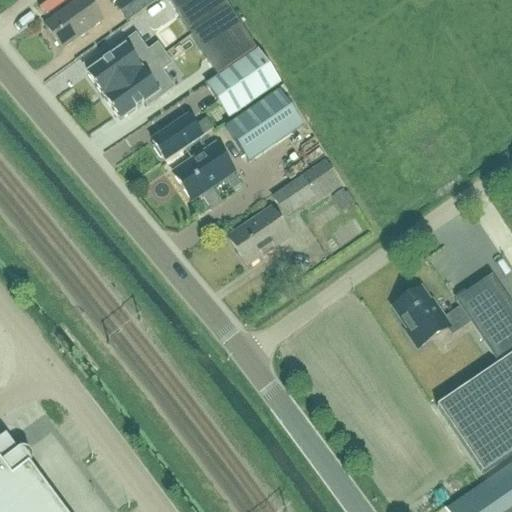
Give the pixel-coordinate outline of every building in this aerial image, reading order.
[(61,52),(101,24),(84,0),(81,0),(43,27),(61,52)] [(126,23),(158,0),(124,0),(114,7),(126,23)] [(220,0),(168,0),(166,1),(215,78),(254,53),(220,0)] [(110,61),(84,79),(101,101),(161,59),(154,49),(144,56),(132,39),(107,57),(110,61)] [(228,122),(277,88),(255,55),(205,88),(228,122)] [(164,57),(103,100),(120,123),(137,111),(142,107),(145,105),(148,109),(173,91),(161,74),(171,67),(164,57)] [(278,95),(225,131),(248,166),(301,130),(278,95)] [(193,129),(187,120),(150,145),(153,149),(152,150),(159,161),(161,160),(164,164),(212,132),(205,121),(193,129)] [(190,204),(233,175),(214,147),(171,176),(190,204)] [(307,211),(339,190),(323,166),(272,200),(285,220),(304,207),(307,211)] [(312,228),(327,219),(320,208),(305,217),(312,228)] [(246,269),(288,240),(269,212),(227,241),(246,269)] [(511,454),(511,313),(490,281),(455,305),(459,311),(443,322),(438,315),(436,316),(420,292),(413,297),(411,293),(396,303),(398,307),(391,312),(407,334),(404,335),(416,352),(446,331),(451,337),(468,325),(496,365),(435,408),(481,477),(511,454)] [(29,468),(30,466),(30,465),(31,463),(31,462),(31,460),(31,459),(30,457),(29,456),(28,455),(27,454),(25,453),(24,453),(22,453),(21,453),(19,453),(18,454),(16,455),(15,456),(14,457),(14,459),(1,468),(0,466),(0,511),(60,511),(28,469),(29,468)] [(511,511),(511,466),(446,511),(511,511)]
